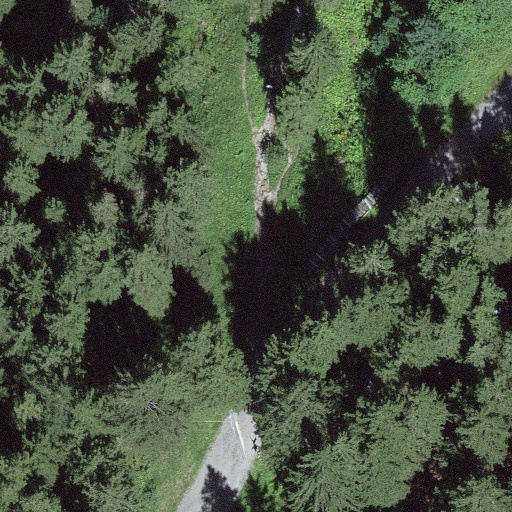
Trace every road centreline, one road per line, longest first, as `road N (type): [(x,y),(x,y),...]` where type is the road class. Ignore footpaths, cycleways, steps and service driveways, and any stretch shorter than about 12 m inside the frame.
road 1 (track): [(266,384),(511,97)]
road 2 (track): [(208,511),(266,384)]
